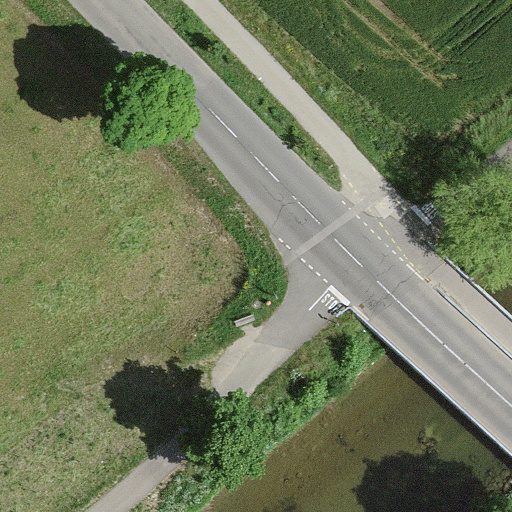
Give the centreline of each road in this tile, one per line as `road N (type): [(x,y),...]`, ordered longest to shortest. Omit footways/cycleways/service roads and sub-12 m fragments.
road 1 (tertiary): [(101,0),(511,397)]
road 2 (track): [(511,148),(89,511)]
